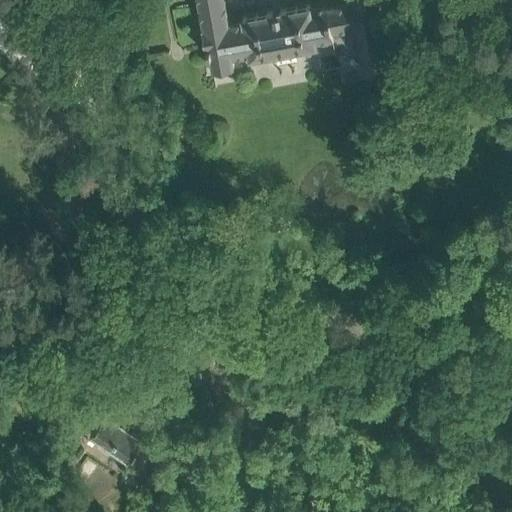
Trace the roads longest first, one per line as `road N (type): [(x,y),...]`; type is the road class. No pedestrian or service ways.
road 1 (tertiary): [(164,346),(308,332),(403,311),(472,280),(511,248)]
road 2 (residential): [(164,346),(110,113),(71,0)]
road 3 (unclassified): [(201,511),(164,346)]
road 4 (tertiary): [(0,361),(164,346)]
